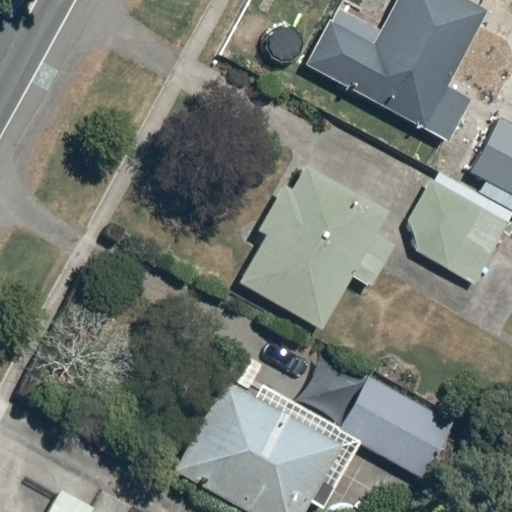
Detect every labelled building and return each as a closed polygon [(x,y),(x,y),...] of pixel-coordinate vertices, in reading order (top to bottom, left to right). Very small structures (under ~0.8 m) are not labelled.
[(481,12),(458,0),(392,0),(386,12),(363,0),(335,0),(300,68),(442,143),(465,101),(441,88),(481,12)] [(511,126),(493,116),(463,172),(511,198),(511,126)] [(364,289),(389,243),(369,232),(380,211),(295,164),(230,284),(315,330),(344,278),(364,289)] [(451,181),(448,187),(428,176),(402,225),(414,253),(472,284),(503,224),(510,212),(451,181)] [(449,418),(362,373),(332,432),(419,476),(449,418)] [(168,471),(241,511),(304,511),(305,510),(309,511),(324,511),(356,455),(220,379),(168,471)] [(40,511),(113,511),(100,505),(112,483),(69,459),(40,511)]
